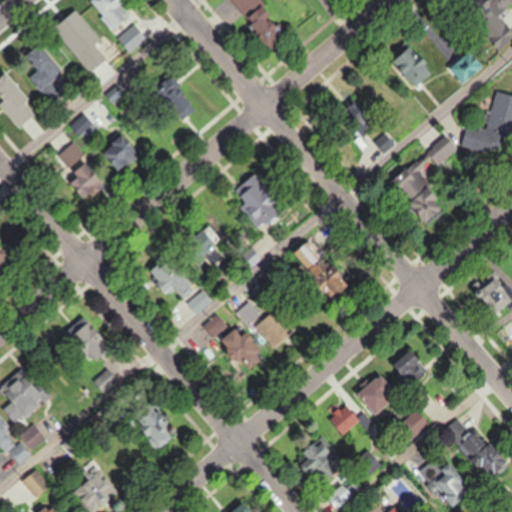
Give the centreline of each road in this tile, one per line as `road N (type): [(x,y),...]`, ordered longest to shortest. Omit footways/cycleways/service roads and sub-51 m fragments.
road 1 (residential): [(511,397),(174,0)]
road 2 (residential): [(386,0),(0,331)]
road 3 (residential): [(511,206),(156,511)]
road 4 (residential): [(297,511),(0,165)]
